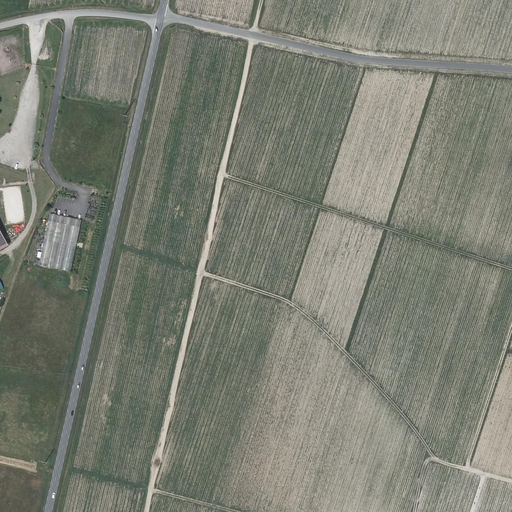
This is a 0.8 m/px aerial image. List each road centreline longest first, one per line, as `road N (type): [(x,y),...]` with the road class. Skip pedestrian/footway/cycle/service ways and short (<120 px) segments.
road 1 (secondary): [(48,511),(160,18)]
road 2 (track): [(253,34),(145,511)]
road 3 (unclassified): [(511,68),(361,56),(160,18)]
road 4 (unknown): [(70,14),(42,159),(51,178),(80,201),(76,211),(54,209)]
road 5 (unclassified): [(0,27),(98,12),(160,18)]
road 6 (unknown): [(36,18),(25,109),(7,152)]
